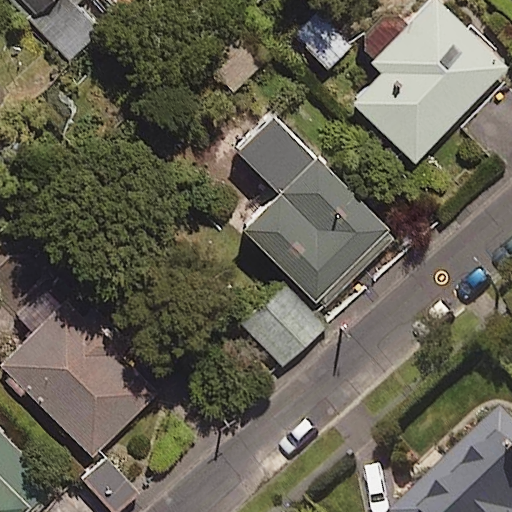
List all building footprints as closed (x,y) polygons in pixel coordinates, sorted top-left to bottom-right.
[(27,0),(45,20),(67,0),(27,0)] [(239,0),(249,10),(258,0),(239,0)] [(509,72),(435,0),(433,0),(340,95),(415,168),(509,72)] [(351,46),(318,14),(295,38),(329,70),(351,46)] [(263,65),(239,39),(210,66),(234,92),(263,65)] [(388,237),(268,120),(235,154),(278,196),(238,236),(315,311),(388,237)] [(277,288),(240,325),(281,367),(319,330),(277,288)] [(64,303),(0,367),(0,368),(91,459),(156,394),(64,303)] [(511,321),(506,315),(482,337),(511,370),(511,321)] [(511,511),(511,430),(493,409),(388,503),(396,511),(511,511)] [(121,511),(139,495),(106,462),(81,486),(107,511),(121,511)] [(28,511),(0,483),(0,511),(28,511)]
